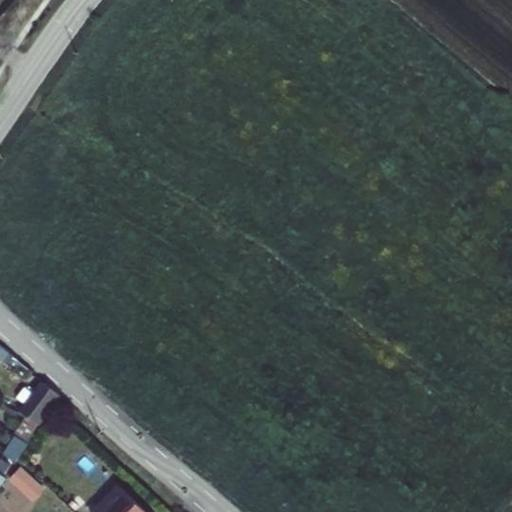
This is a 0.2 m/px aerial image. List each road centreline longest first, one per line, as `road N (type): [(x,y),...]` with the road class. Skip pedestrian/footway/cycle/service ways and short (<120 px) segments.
road 1 (residential): [(0,321),(217,511)]
road 2 (tertiary): [(0,117),(82,0)]
